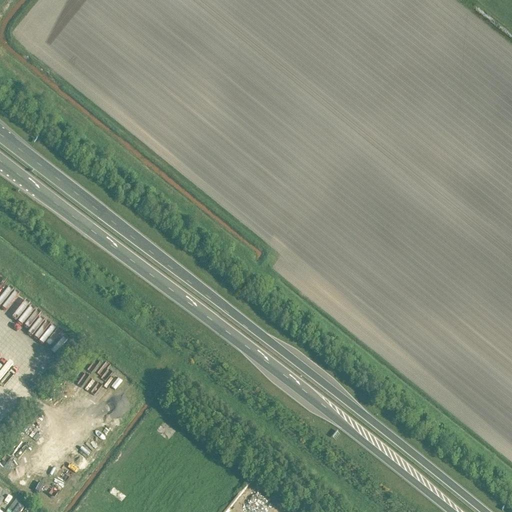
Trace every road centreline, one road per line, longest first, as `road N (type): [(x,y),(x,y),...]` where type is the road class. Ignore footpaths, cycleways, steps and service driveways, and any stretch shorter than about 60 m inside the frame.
road 1 (trunk): [(384,436),(0,134)]
road 2 (trunk): [(0,163),(254,353),(384,436)]
road 3 (trunk): [(479,511),(384,436)]
